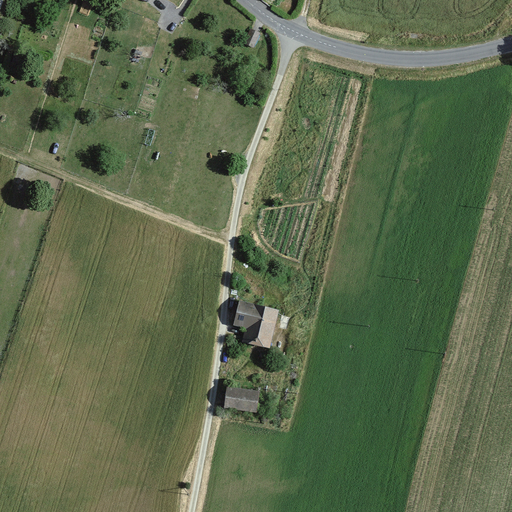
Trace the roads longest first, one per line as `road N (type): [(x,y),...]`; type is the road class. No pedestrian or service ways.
road 1 (unclassified): [(293,33),(239,190),(190,511)]
road 2 (residential): [(293,33),(418,59),(511,41)]
